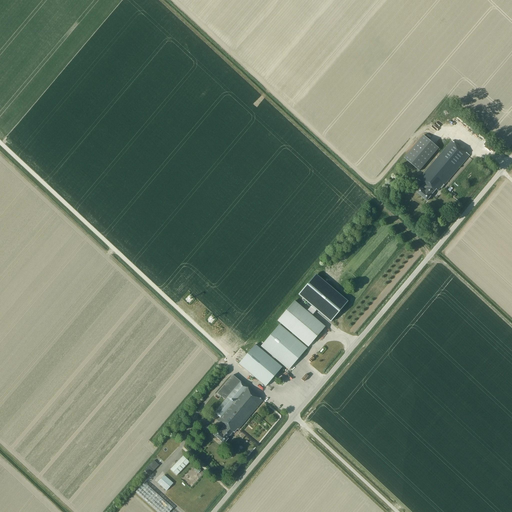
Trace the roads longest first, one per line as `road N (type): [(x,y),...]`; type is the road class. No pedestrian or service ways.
road 1 (unclassified): [(212,511),(511,157)]
road 2 (track): [(293,413),(0,144)]
